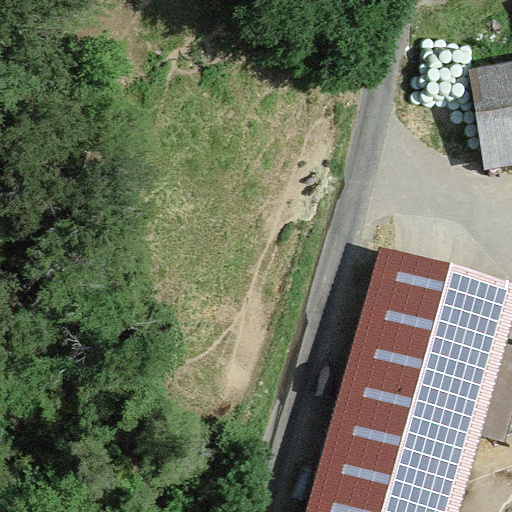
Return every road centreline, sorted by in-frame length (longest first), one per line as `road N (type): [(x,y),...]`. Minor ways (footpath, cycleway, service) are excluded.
road 1 (unclassified): [(262,511),(357,193),(398,0)]
road 2 (unknown): [(370,133),(511,247)]
